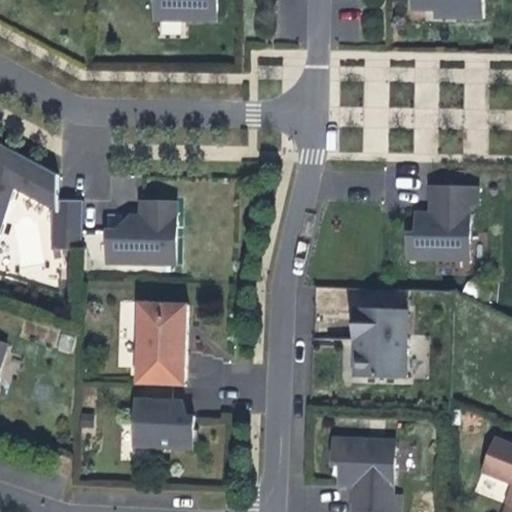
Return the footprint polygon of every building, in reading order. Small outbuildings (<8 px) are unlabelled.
[(155,0),(156,20),(217,21),(216,0),(155,0)] [(412,0),(413,9),(424,10),(435,10),(436,10),(436,6),(455,6),(455,18),(483,18),(482,0),(412,0)] [(455,18),(455,6),(436,6),(436,10),(435,10),(435,17),(455,18)] [(343,12),(342,40),(360,41),(360,12),(343,12)] [(417,86),(438,81),(434,60),(393,69),(397,84),(416,80),(417,86)] [(388,109),(389,77),(366,77),(366,109),(388,109)] [(59,175),(21,155),(0,143),(0,240),(17,190),(53,209),(51,250),(82,251),(84,201),(59,200),(55,200),(55,193),(59,193),(60,175),(59,175)] [(479,188),(431,187),(431,213),(423,213),(423,234),(415,234),(409,233),(408,259),(470,260),(471,205),(478,205),(479,188)] [(177,203),(141,203),(141,216),(141,229),(146,229),(146,239),(130,239),(131,231),(116,231),(107,231),(107,264),(176,265),(177,203)] [(423,213),(415,213),(415,234),(423,234),(423,213)] [(141,216),(128,216),(123,224),(116,231),(131,231),(130,239),(146,239),(146,229),(141,229),(141,216)] [(190,326),(191,304),(141,303),(138,368),(137,384),(188,387),(190,335),(186,335),(186,326),(190,326)] [(408,311),(354,309),(354,327),(353,340),(356,340),(355,377),(406,379),(408,311)] [(0,367),(8,344),(0,341),(0,367)] [(135,446),(194,449),(195,416),(189,416),(173,415),(174,401),(137,399),(135,446)] [(173,415),(189,416),(183,402),(174,401),(173,415)] [(511,442),(490,433),(488,475),(511,484),(505,503),(511,505),(511,442)] [(396,441),(335,439),(333,465),(340,465),(348,466),(347,476),(347,486),(354,486),(353,511),(362,511),(400,511),(402,497),(394,496),(396,441)] [(347,476),(348,466),(340,465),(339,485),(347,486),(347,476)]
